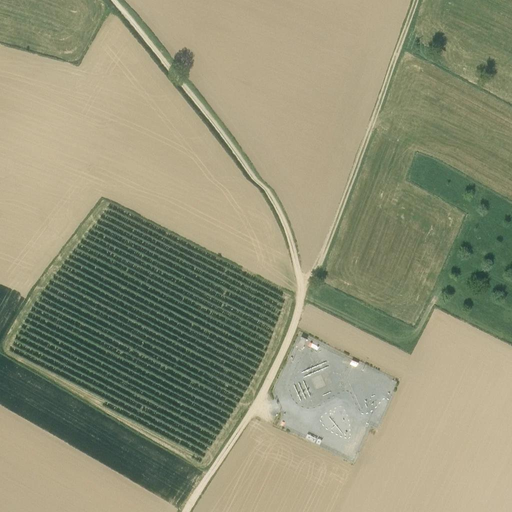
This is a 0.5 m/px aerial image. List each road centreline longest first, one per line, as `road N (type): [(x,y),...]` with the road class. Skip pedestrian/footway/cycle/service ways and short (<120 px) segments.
road 1 (track): [(301,284),(287,228),(245,158),(116,0)]
road 2 (track): [(415,0),(319,271),(301,284)]
road 3 (track): [(301,284),(281,357),(184,511)]
